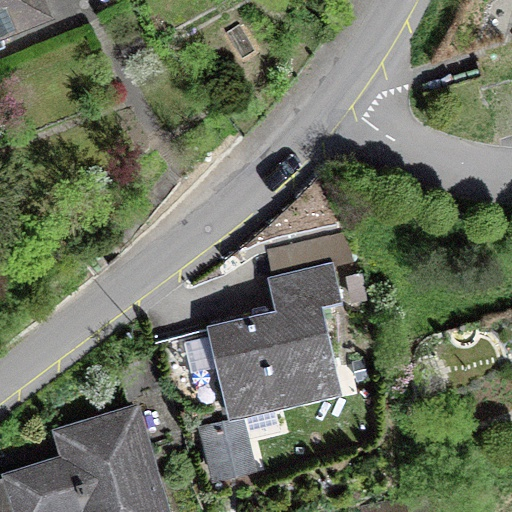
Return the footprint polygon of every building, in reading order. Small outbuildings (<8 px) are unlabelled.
[(0,0),(0,40),(5,38),(1,26),(53,4),(51,0),(0,0)] [(206,317),(228,412),(343,386),(323,298),(358,290),(344,231),(266,249),(271,272),(268,273),(274,302),(206,317)] [(153,353),(116,363),(126,396),(162,386),(153,353)] [(174,511),(139,400),(52,424),(59,451),(2,468),(3,473),(0,473),(0,511),(174,511)] [(257,465),(243,412),(199,423),(212,477),(257,465)] [(434,511),(432,494),(362,504),(362,511),(434,511)]
